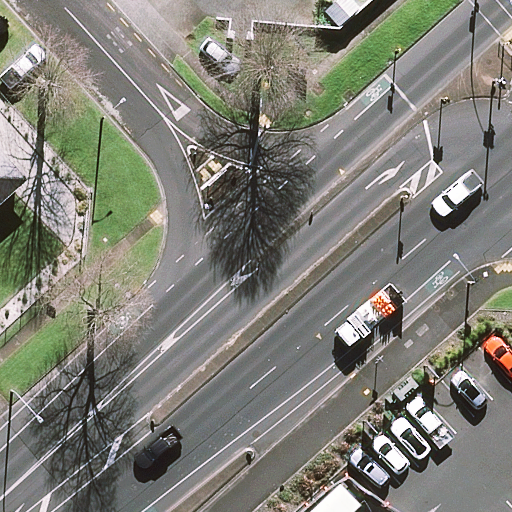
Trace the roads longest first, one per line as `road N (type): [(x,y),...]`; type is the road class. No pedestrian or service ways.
road 1 (secondary): [(511,169),(182,442),(45,507)]
road 2 (secondary): [(194,320),(276,275),(429,139),(485,132),(511,143)]
road 3 (secondary): [(317,176),(511,0)]
road 4 (secondary): [(45,507),(194,320)]
road 5 (residential): [(194,320),(169,157),(147,101)]
road 6 (secondary): [(194,320),(242,240),(317,176)]
road 7 (residential): [(147,101),(317,176)]
road 8 (residential): [(147,101),(55,0)]
